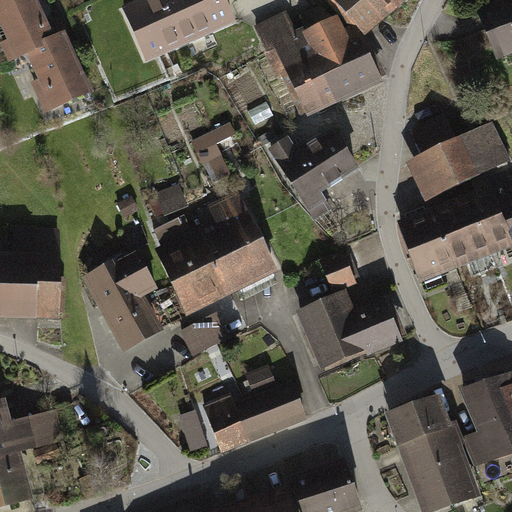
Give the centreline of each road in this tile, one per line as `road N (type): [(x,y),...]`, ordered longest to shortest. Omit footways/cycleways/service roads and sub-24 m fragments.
road 1 (residential): [(445,363),(400,266),(386,210),(402,77),(434,0)]
road 2 (residential): [(187,483),(170,454),(111,398),(0,341)]
road 3 (residential): [(349,413),(187,483)]
